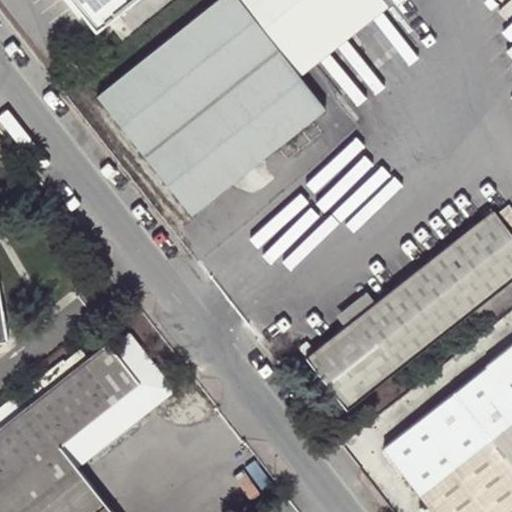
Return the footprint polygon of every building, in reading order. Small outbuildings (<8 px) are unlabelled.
[(132,0),(70,0),(95,30),(132,0)] [(239,0),(214,0),(95,94),(190,212),(323,106),(292,66),(239,0)] [(239,0),(292,66),(376,0),(239,0)] [(511,237),(491,210),(303,357),(345,409),(511,276),(511,237)] [(169,390),(126,334),(110,348),(106,343),(84,360),(77,349),(63,362),(60,360),(0,407),(0,511),(110,511),(73,466),(169,390)] [(511,511),(511,342),(379,446),(430,511),(511,511)]
